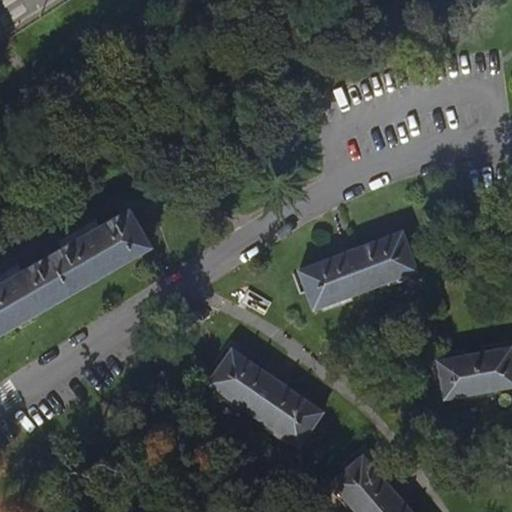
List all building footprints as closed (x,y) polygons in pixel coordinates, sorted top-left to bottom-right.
[(0,334),(152,247),(131,210),(0,286),(0,334)] [(315,308),(417,269),(403,231),(300,270),(315,308)] [(511,386),(511,348),(440,361),(447,397),(511,386)] [(323,412),(233,349),(210,383),(299,445),(323,412)] [(413,511),(365,455),(334,482),(360,511),(413,511)]
